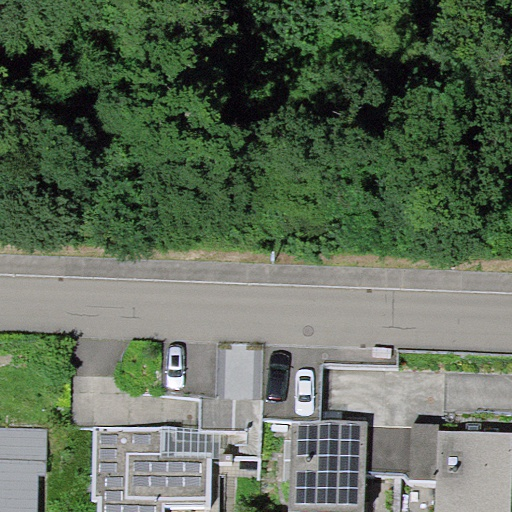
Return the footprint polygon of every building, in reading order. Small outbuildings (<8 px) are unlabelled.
[(199,402),(198,434),(259,435),(259,403),(199,402)] [(361,511),(364,426),(289,424),(286,511),(361,511)] [(509,439),(436,436),(436,430),(409,429),(407,488),(433,489),(431,511),(506,511),(508,458),(509,439)] [(0,511),(30,511),(32,474),(43,474),(44,433),(0,431),(0,511)] [(206,511),(207,460),(161,458),(162,433),(92,431),(91,505),(97,505),(96,511),(206,511)]
